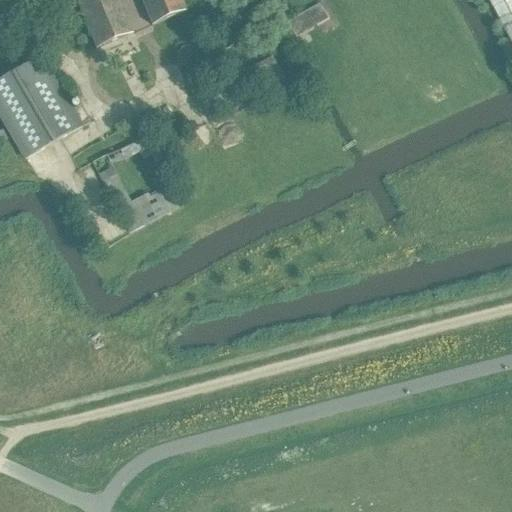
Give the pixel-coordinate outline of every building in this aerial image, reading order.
[(76,0),(96,48),(97,50),(135,35),(121,0),(76,0)] [(183,0),(141,0),(152,26),(188,12),(183,0)] [(511,0),(488,0),(509,38),(511,43),(511,0)] [(321,5),(288,24),(297,40),(330,20),(321,5)] [(43,57),(0,82),(0,118),(25,161),(83,127),(43,57)] [(246,72),(198,92),(205,111),(209,121),(235,110),(244,107),(240,97),(253,92),(254,94),(284,80),(273,59),(246,73),(246,72)] [(134,143),(93,165),(131,234),(187,205),(171,175),(155,184),(160,194),(150,199),(148,195),(132,204),(111,166),(139,151),(148,168),(156,164),(158,168),(165,164),(157,148),(150,134),(133,142),(134,143)]
